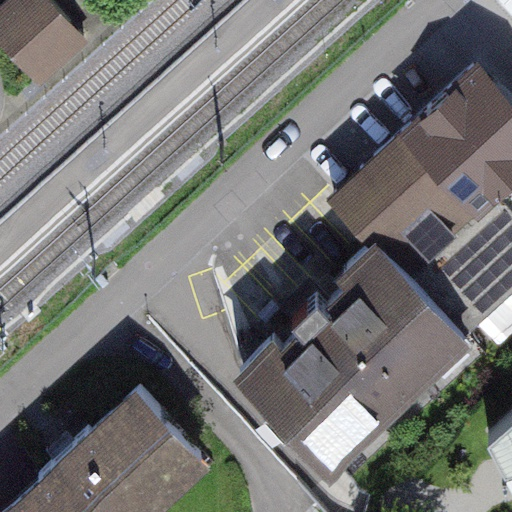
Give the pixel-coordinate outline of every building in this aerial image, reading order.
[(0,0),(0,25),(42,72),(93,26),(69,0),(0,0)] [(511,102),(475,63),(338,189),(379,233),(462,322),(511,275),(511,203),(496,186),(511,171),(511,102)] [(379,233),(242,362),(328,455),(465,326),(462,322),(379,233)] [(0,482),(0,511),(133,511),(213,444),(141,361),(0,482)] [(511,400),(493,418),(511,454),(511,400)]
